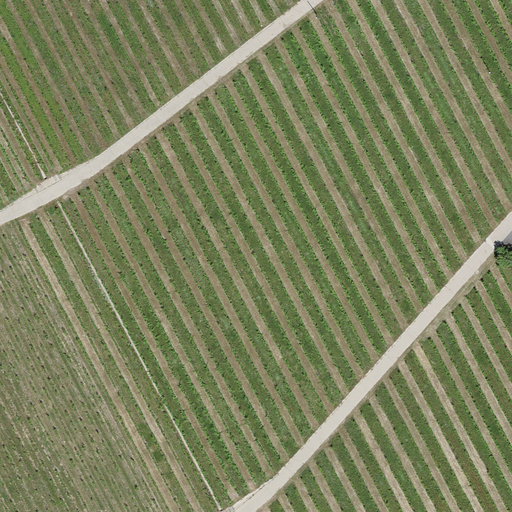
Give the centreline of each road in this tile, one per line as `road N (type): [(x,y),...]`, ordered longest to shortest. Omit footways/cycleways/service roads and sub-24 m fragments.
road 1 (track): [(241,511),(285,474),(511,222)]
road 2 (track): [(0,218),(66,185),(313,0)]
